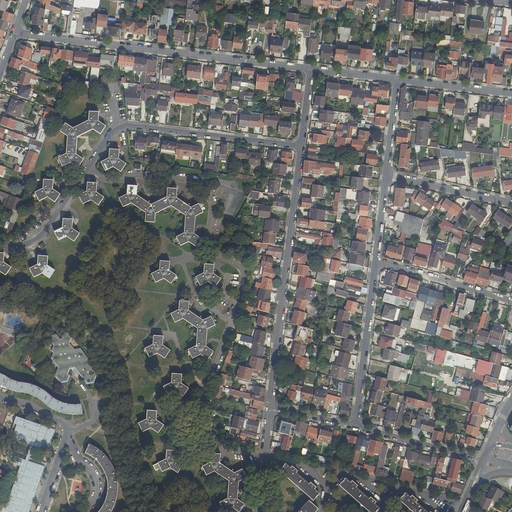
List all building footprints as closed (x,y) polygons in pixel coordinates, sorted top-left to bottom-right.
[(0,0),(0,8),(4,10),(7,11),(10,0),(0,0)] [(72,5),(74,5),(74,2),(74,0),(62,0),(61,9),(60,14),(60,16),(62,16),(62,13),(62,9),(71,10),(72,10),(72,5)] [(192,0),(187,0),(187,3),(187,8),(199,10),(199,9),(200,2),(196,2),(196,4),(192,4),(192,0)] [(327,0),(313,0),(313,4),(323,5),(322,9),(326,9),(327,4),(327,0)] [(347,9),(353,10),(353,6),(353,0),(341,0),(341,6),(344,6),(345,2),(348,2),(347,9)] [(385,10),(385,7),(389,8),(390,0),(380,0),(380,1),(379,1),(378,9),(385,10)] [(398,0),(396,20),(402,21),(403,13),(404,1),(404,0),(398,0)] [(414,2),(404,1),(403,13),(405,13),(404,17),(412,18),(414,2)] [(53,11),(60,14),(61,9),(61,8),(50,4),(46,3),(45,8),(53,10),(53,11)] [(433,4),(429,3),(429,7),(428,14),(428,15),(431,15),(440,17),(440,14),(442,6),(433,5),(433,4)] [(45,8),(37,5),(34,13),(33,13),(32,23),(43,25),(43,23),(43,22),(45,8)] [(160,22),(172,24),(173,20),(174,7),(168,6),(162,5),(161,14),(160,22)] [(415,17),(427,19),(427,18),(428,15),(428,14),(429,7),(421,7),(421,6),(416,5),(415,17)] [(454,6),(442,5),(442,6),(440,14),(453,16),(453,15),(454,6)] [(456,6),(455,12),(465,13),(466,6),(460,5),(460,6),(456,6)] [(1,18),(12,22),(14,14),(8,12),(7,11),(4,10),(1,18)] [(186,19),(198,20),(199,14),(196,13),(196,11),(187,10),(186,19)] [(98,14),(97,25),(107,26),(107,21),(108,13),(98,12),(98,14)] [(291,12),(287,12),(286,20),(298,22),(299,17),(290,15),(291,12)] [(236,19),(236,14),(224,13),(224,15),(223,21),(225,21),(225,20),(226,20),(226,16),(230,17),(229,19),(236,19)] [(85,27),(96,29),(97,25),(98,14),(95,14),(94,18),(93,18),(92,20),(94,21),(93,23),(86,22),(85,27)] [(159,25),(160,15),(152,15),(152,19),(150,19),(150,24),(159,25)] [(261,21),(261,23),(267,24),(266,31),(272,32),(273,21),(277,21),(277,19),(274,19),(261,18),(261,21)] [(134,32),(135,21),(123,19),(122,22),(121,30),(134,32)] [(304,37),(309,38),(309,37),(310,34),(310,29),(311,20),(306,19),(306,22),(304,22),(304,20),(300,19),(300,23),(299,23),(299,27),(303,28),(303,29),(305,30),(304,37)] [(471,19),(469,32),(483,34),(484,21),(471,19)] [(507,19),(503,19),(501,30),(501,37),(500,46),(506,47),(511,47),(511,38),(504,38),(507,19)] [(258,22),(254,22),(249,21),(250,20),(248,20),(248,24),(247,27),(258,28),(258,22)] [(285,27),(293,28),(298,28),(298,22),(286,20),(286,23),(285,27)] [(107,26),(105,37),(120,39),(121,30),(122,22),(107,21),(107,26)] [(147,22),(135,21),(134,32),(146,33),(147,22)] [(392,31),(392,33),(400,34),(401,31),(398,31),(399,28),(399,23),(390,22),(389,30),(392,31)] [(206,27),(197,26),(196,37),(200,37),(200,39),(199,42),(204,42),(205,34),(206,29),(206,27)] [(167,29),(159,28),(158,41),(166,42),(167,29)] [(174,39),(183,40),(184,33),(184,31),(175,30),(174,39)] [(234,31),(234,36),(234,37),(233,41),(232,46),(241,47),(242,37),(239,37),(240,32),(234,31)] [(212,37),(209,37),(208,46),(217,47),(218,38),(216,37),(217,35),(212,34),(212,37)] [(315,37),(309,37),(309,38),(308,51),(317,52),(319,35),(317,35),(316,37),(315,37)] [(496,42),(495,45),(496,45),(500,46),(501,37),(490,36),(488,35),(487,44),(493,45),(493,41),(496,42)] [(234,37),(225,36),(224,40),(221,40),(220,43),(223,43),(222,48),(232,49),(232,41),(233,41),(234,37)] [(279,39),(271,39),(270,50),(282,51),(283,48),(284,40),(279,39)] [(361,46),(349,44),(348,50),(347,57),(360,59),(360,51),(361,48),(361,46)] [(500,46),(496,45),(496,53),(505,54),(505,49),(506,47),(500,46)] [(22,46),(18,56),(29,60),(33,50),(22,46)] [(41,53),(42,47),(35,46),(35,49),(33,49),(32,61),(35,63),(39,64),(40,64),(40,62),(41,53)] [(335,49),(322,47),(321,57),(325,57),(327,57),(327,59),(330,60),(331,56),(335,56),(335,49)] [(60,49),(59,52),(57,52),(57,49),(53,48),(52,57),(50,57),(50,60),(53,60),(58,61),(58,59),(59,59),(60,49)] [(373,50),(361,48),(360,51),(360,59),(372,60),(373,50)] [(73,51),(60,49),(59,59),(72,61),(73,51)] [(334,59),(347,61),(347,59),(347,57),(348,50),(335,49),(335,56),(334,59)] [(511,61),(511,54),(510,55),(511,50),(505,49),(505,54),(504,64),(503,68),(508,68),(509,64),(510,64),(510,61),(511,61)] [(89,53),(84,52),(84,53),(80,53),(80,52),(75,51),(74,58),(74,63),(83,65),(83,62),(88,63),(88,57),(89,56),(89,53)] [(421,55),(423,55),(423,52),(417,51),(417,55),(414,54),(413,62),(416,62),(416,63),(418,64),(418,62),(420,63),(421,55)] [(436,54),(423,52),(423,55),(422,66),(434,67),(436,54)] [(119,56),(101,54),(101,55),(101,58),(100,64),(112,66),(112,67),(118,64),(119,56)] [(399,56),(397,73),(401,73),(402,64),(408,65),(409,57),(408,57),(409,54),(405,54),(404,57),(399,56)] [(27,66),(29,60),(18,56),(14,55),(10,66),(20,70),(22,66),(20,65),(22,61),(23,61),(22,64),(27,66)] [(135,58),(120,56),(119,61),(121,61),(123,61),(122,65),(134,66),(135,58)] [(96,57),(88,57),(88,63),(87,65),(100,66),(100,64),(101,58),(96,57)] [(386,68),(396,69),(397,58),(390,57),(390,63),(387,62),(386,68)] [(147,60),(148,60),(143,59),(135,58),(134,66),(133,70),(138,70),(138,73),(138,74),(142,75),(141,84),(144,85),(145,79),(146,75),(146,73),(146,71),(147,60)] [(158,61),(147,60),(146,71),(146,73),(147,73),(147,71),(156,72),(158,61)] [(471,77),(483,78),(484,74),(484,69),(476,68),(477,60),(473,60),(472,63),(471,77)] [(173,64),(164,63),(163,75),(166,75),(166,74),(173,75),(174,61),(173,61),(173,64)] [(472,63),(460,61),(459,72),(466,73),(466,76),(471,77),(472,63)] [(490,64),(485,63),(484,69),(484,74),(488,74),(487,83),(492,84),(492,80),(492,79),(494,67),(494,63),(494,62),(490,61),(490,64)] [(438,64),(436,77),(445,79),(447,68),(447,65),(438,64)] [(201,67),(188,65),(186,77),(200,79),(201,67)] [(205,67),(204,77),(214,78),(215,68),(205,67)] [(452,69),(447,68),(445,79),(455,80),(456,80),(457,68),(452,67),(452,69)] [(503,68),(494,67),(492,79),(502,80),(502,77),(503,68)] [(248,83),(249,73),(253,74),(254,69),(243,68),(242,78),(241,82),(248,83)] [(227,84),(228,73),(228,70),(224,70),(223,79),(220,79),(220,82),(217,81),(216,88),(226,89),(227,84)] [(18,78),(16,82),(22,85),(32,88),(33,88),(35,85),(30,83),(31,79),(36,80),(37,78),(37,76),(22,71),(21,73),(19,79),(18,78)] [(277,75),(270,74),(269,77),(268,86),(277,87),(278,83),(276,83),(277,75)] [(153,76),(146,75),(145,79),(144,85),(144,88),(157,90),(158,90),(158,88),(159,84),(149,83),(150,78),(153,78),(153,76)] [(256,89),(268,90),(268,86),(269,77),(261,76),(261,77),(257,76),(256,84),(256,89)] [(241,82),(242,78),(233,77),(232,86),(240,87),(241,82)] [(295,80),(287,79),(285,91),(294,92),(295,80)] [(372,96),(365,95),(364,101),(377,103),(377,97),(378,96),(379,83),(374,82),(373,90),(372,90),(371,93),(373,93),(372,96)] [(325,96),(338,97),(339,96),(340,85),(340,84),(327,83),(325,96)] [(387,97),(388,84),(379,83),(378,96),(387,97)] [(141,85),(137,84),(134,84),(129,84),(128,92),(123,92),(124,103),(139,105),(141,85)] [(32,88),(22,85),(19,96),(35,102),(38,94),(33,92),(31,92),(32,88)] [(353,87),(340,85),(339,96),(352,97),(353,88),(353,87)] [(404,104),(406,86),(405,86),(402,89),(399,112),(402,112),(401,119),(412,120),(413,113),(409,113),(406,112),(407,104),(404,104)] [(157,91),(157,90),(144,88),(141,88),(140,100),(149,101),(150,95),(156,96),(156,95),(157,91)] [(360,89),(353,88),(352,97),(351,101),(351,103),(364,105),(364,101),(365,95),(365,94),(365,93),(360,93),(360,89)] [(253,93),(240,91),(239,99),(248,100),(248,96),(253,97),(253,93)] [(175,101),(178,101),(181,102),(191,103),(197,103),(198,95),(171,92),(170,96),(175,97),(175,101)] [(439,96),(429,94),(429,97),(428,108),(427,110),(437,112),(439,96)] [(41,101),(52,103),(53,96),(42,95),(41,101)] [(210,101),(211,101),(211,100),(212,97),(208,96),(207,98),(203,97),(203,95),(202,95),(201,95),(198,95),(197,103),(201,104),(210,105),(210,101)] [(414,106),(428,108),(429,97),(423,97),(415,96),(414,104),(414,106)] [(216,101),(225,102),(225,101),(225,98),(222,98),(218,97),(212,97),(211,100),(211,101),(211,105),(215,106),(216,101)] [(318,107),(317,106),(313,106),(312,109),(324,110),(324,107),(324,106),(324,98),(316,97),(316,105),(317,105),(318,105),(321,106),(320,107),(318,107)] [(445,109),(454,110),(455,102),(455,101),(455,99),(446,98),(445,109)] [(12,106),(10,113),(19,117),(24,103),(12,99),(10,105),(12,106)] [(156,109),(167,110),(167,102),(157,101),(156,109)] [(284,102),(283,112),(294,113),(295,104),(284,102)] [(462,103),(455,102),(454,110),(453,115),(463,116),(464,112),(465,112),(466,105),(465,105),(465,104),(462,103)] [(225,111),(237,112),(238,105),(226,104),(225,111)] [(344,105),(343,105),(338,104),(337,112),(342,112),(342,109),(349,110),(349,105),(344,105)] [(388,106),(377,105),(375,117),(376,117),(387,118),(387,115),(379,114),(379,112),(381,112),(381,111),(388,111),(388,106)] [(492,107),(487,106),(487,107),(484,107),(485,106),(480,105),(478,118),(485,119),(486,114),(491,115),(492,107)] [(511,105),(508,105),(508,107),(507,109),(505,108),(503,120),(511,120),(511,105)] [(46,113),(44,117),(51,120),(55,109),(48,107),(47,110),(43,108),(42,112),(46,113)] [(505,108),(492,107),(491,115),(491,119),(503,120),(505,108)] [(59,157),(63,166),(71,162),(78,167),(83,159),(76,154),(77,136),(86,133),(93,129),(100,134),(106,126),(99,121),(99,112),(89,111),(89,120),(73,127),(66,123),(60,131),(68,135),(67,153),(61,156),(61,155),(59,156),(59,157)] [(208,124),(222,125),(223,118),(223,115),(218,115),(210,114),(208,124)] [(251,116),(240,115),(239,127),(245,128),(249,128),(251,116)] [(251,116),(249,128),(253,128),(253,126),(255,126),(263,127),(264,123),(265,115),(261,115),(261,117),(251,116)] [(273,127),(278,128),(279,122),(280,117),(265,115),(264,123),(273,125),(273,127)] [(437,120),(426,119),(426,122),(440,123),(441,116),(441,115),(437,115),(437,120)] [(17,121),(4,117),(1,124),(14,129),(17,121)] [(44,117),(40,129),(41,129),(47,131),(51,120),(44,117)] [(385,127),(387,118),(376,117),(375,126),(385,127)] [(478,118),(469,117),(467,130),(477,131),(478,118)] [(429,122),(418,121),(417,134),(416,146),(419,146),(427,147),(429,122)] [(291,123),(279,122),(278,128),(278,132),(290,133),(291,123)] [(348,129),(347,138),(348,138),(351,139),(352,129),(357,129),(358,126),(348,124),(348,126),(348,129)] [(343,134),(343,138),(346,138),(347,138),(348,129),(347,129),(346,130),(344,129),(344,127),(337,126),(337,134),(343,134)] [(0,138),(6,140),(8,134),(8,133),(9,133),(9,132),(9,131),(9,130),(5,129),(0,127),(0,128),(0,138)] [(41,129),(37,140),(40,141),(43,142),(47,131),(41,129)] [(29,142),(30,138),(12,131),(11,135),(11,136),(17,138),(18,138),(20,138),(20,139),(29,142)] [(362,139),(362,140),(364,140),(368,141),(369,132),(360,131),(359,138),(362,139)] [(402,131),(402,133),(398,132),(397,142),(406,143),(407,132),(402,131)] [(322,140),(323,135),(314,134),(313,143),(321,144),(322,140)] [(159,144),(159,142),(159,138),(148,137),(147,139),(146,146),(150,146),(151,143),(159,144)] [(146,146),(147,139),(136,138),(135,149),(146,150),(146,146)] [(363,150),(364,140),(362,140),(357,139),(351,139),(348,138),(347,138),(346,145),(353,146),(353,149),(363,150)] [(177,143),(177,142),(162,141),(161,151),(167,152),(167,153),(175,155),(177,143)] [(22,147),(9,143),(8,147),(21,152),(22,147)] [(192,145),(177,143),(175,155),(191,157),(192,145)] [(475,145),(463,143),(463,144),(462,148),(462,151),(464,151),(466,152),(470,152),(474,153),(475,148),(475,145)] [(203,147),(192,145),(191,157),(202,158),(203,147)] [(205,169),(219,171),(220,158),(222,147),(217,146),(215,165),(205,164),(204,169),(205,169)] [(31,150),(22,147),(21,152),(18,159),(27,162),(31,150)] [(309,147),(308,158),(317,160),(318,154),(316,154),(317,148),(309,147)] [(442,157),(446,156),(454,156),(453,150),(442,149),(440,148),(442,157)] [(105,170),(113,166),(121,172),(127,164),(119,159),(119,150),(110,149),(109,157),(101,162),(105,170)] [(275,149),(275,151),(270,151),(269,159),(264,158),(263,162),(271,163),(275,163),(277,163),(277,162),(278,150),(275,149)] [(401,154),(400,158),(409,159),(410,150),(401,149),(400,151),(400,154),(401,154)] [(511,151),(511,150),(500,149),(499,156),(511,157),(511,151)] [(31,150),(27,162),(29,162),(35,165),(39,153),(36,152),(31,150)] [(235,158),(249,159),(250,154),(246,153),(246,151),(236,150),(235,158)] [(292,161),(293,153),(283,152),(281,163),(291,164),(291,161),(292,161)] [(261,154),(250,153),(250,154),(249,159),(249,164),(260,165),(261,154)] [(161,154),(157,154),(156,158),(145,156),(145,158),(145,161),(144,162),(152,163),(159,164),(161,154)] [(376,166),(377,155),(368,154),(366,164),(376,166)] [(408,168),(409,159),(400,158),(400,162),(399,162),(399,164),(399,167),(408,168)] [(29,163),(29,162),(27,162),(18,159),(16,165),(14,170),(25,174),(29,163)] [(314,162),(305,160),(303,173),(320,175),(320,173),(332,174),(332,171),(334,171),(334,166),(335,164),(321,162),(321,163),(314,162)] [(439,161),(430,162),(431,170),(434,170),(435,170),(437,170),(440,170),(439,161)] [(427,171),(431,170),(430,162),(423,163),(420,163),(422,172),(425,172),(427,171)] [(29,163),(25,174),(28,175),(31,176),(35,165),(29,163)] [(285,175),(287,165),(277,163),(275,163),(271,163),(271,165),(275,166),(274,173),(285,175)] [(338,166),(334,166),(334,171),(332,171),(332,174),(340,175),(341,165),(340,165),(340,167),(338,167),(338,166)] [(362,165),(361,178),(364,178),(372,179),(374,167),(362,165)] [(493,166),(483,167),(484,176),(494,174),(494,175),(495,175),(493,166)] [(465,167),(456,168),(457,176),(460,176),(461,176),(463,176),(466,176),(465,167)] [(473,177),(484,176),(483,167),(472,169),(473,178),(473,177)] [(453,177),(457,176),(456,168),(447,169),(448,178),(450,178),(453,177)] [(509,190),(511,189),(511,185),(511,181),(511,175),(506,175),(507,181),(502,182),(504,191),(508,190),(509,190)] [(271,177),(269,193),(274,194),(279,194),(281,178),(271,177)] [(353,177),(352,189),(354,190),(363,191),(364,178),(361,178),(353,177)] [(43,179),(43,188),(35,192),(39,201),(47,197),(55,202),(60,194),(53,189),(53,180),(43,179)] [(91,200),(98,205),(104,197),(97,192),(97,183),(88,182),(87,191),(79,195),(84,204),(91,200)] [(180,245),(189,241),(196,246),(201,238),(194,233),(195,216),(203,212),(199,203),(191,207),(177,197),(177,189),(167,188),(167,196),(151,204),(137,195),(137,186),(128,185),(127,194),(119,198),(123,207),(131,203),(145,212),(145,221),(155,222),(155,213),(171,205),(185,215),(184,232),(176,236),(180,245)] [(323,198),(324,186),(315,185),(313,185),(313,190),(312,193),(311,193),(311,197),(323,198)] [(396,193),(396,197),(404,198),(405,193),(405,189),(406,189),(396,188),(396,191),(396,193)] [(411,197),(423,205),(427,198),(424,196),(424,195),(423,194),(416,189),(411,197)] [(367,204),(368,191),(363,191),(354,190),(354,191),(359,192),(358,202),(367,204)] [(252,191),(248,198),(249,199),(257,200),(259,192),(252,191)] [(11,195),(7,207),(19,211),(23,199),(11,195)] [(274,202),(274,206),(284,207),(285,197),(277,197),(276,202),(274,202)] [(355,207),(356,198),(348,197),(348,206),(355,207)] [(403,207),(404,198),(396,197),(395,201),(394,202),(394,206),(403,207)] [(302,207),(310,208),(311,198),(309,198),(309,199),(303,198),(302,207)] [(430,200),(427,198),(423,205),(430,210),(428,214),(430,216),(438,204),(433,200),(431,200),(430,200)] [(441,206),(449,211),(453,204),(450,202),(450,201),(449,200),(446,198),(441,206)] [(456,206),(453,204),(449,211),(456,216),(454,219),(455,220),(457,221),(464,210),(458,206),(457,205),(456,206)] [(467,212),(475,217),(479,210),(476,207),(475,206),(472,204),(467,212)] [(272,206),(261,205),(259,215),(259,217),(266,218),(270,218),(272,206)] [(362,213),(362,216),(371,217),(372,207),(361,205),(360,212),(362,213)] [(404,233),(407,234),(411,235),(413,235),(419,237),(423,219),(409,215),(403,213),(394,210),(387,208),(387,212),(397,215),(395,224),(401,226),(399,231),(404,233)] [(312,213),(311,220),(323,222),(323,218),(324,218),(325,210),(312,209),(311,213),(312,213)] [(482,212),(479,210),(475,217),(482,222),(487,214),(484,212),(483,212),(482,212)] [(493,218),(501,223),(505,216),(502,214),(502,213),(501,212),(498,210),(493,218)] [(509,218),(505,216),(501,223),(508,228),(511,222),(511,219),(511,218),(509,218)] [(265,227),(264,230),(266,231),(276,232),(277,227),(279,227),(280,220),(270,218),(266,218),(265,227)] [(324,227),(325,222),(323,222),(311,220),(310,220),(298,218),(297,223),(313,226),(312,227),(315,228),(315,226),(324,227)] [(372,220),(363,218),(363,219),(360,218),(359,224),(362,225),(361,228),(371,229),(372,220)] [(67,236),(74,241),(80,233),(72,228),(73,219),(63,219),(63,227),(54,231),(59,240),(67,236)] [(467,228),(457,221),(454,226),(453,228),(457,229),(458,227),(465,232),(467,228)] [(6,234),(10,236),(15,224),(10,222),(8,228),(6,234)] [(358,228),(356,241),(366,243),(368,229),(358,228)] [(462,238),(463,238),(464,235),(465,232),(457,229),(453,228),(452,231),(454,231),(456,232),(459,233),(458,236),(455,235),(454,239),(461,241),(462,238)] [(266,231),(264,243),(268,243),(275,244),(276,232),(266,231)] [(312,242),(312,244),(320,245),(321,236),(300,232),(300,236),(317,239),(316,243),(312,242)] [(331,238),(334,238),(335,237),(335,234),(324,232),(322,244),(330,245),(331,238)] [(457,259),(466,262),(470,249),(480,252),(484,241),(474,238),(472,242),(469,242),(467,250),(460,248),(457,259)] [(354,241),(352,251),(353,252),(364,254),(366,243),(356,241),(354,241)] [(400,246),(392,243),(391,247),(388,246),(386,254),(401,259),(402,257),(404,247),(401,246),(400,246)] [(511,252),(511,247),(511,246),(502,243),(501,243),(500,248),(511,252)] [(429,250),(417,246),(416,250),(425,253),(425,254),(428,255),(429,252),(428,252),(428,250),(429,251),(429,250)] [(430,261),(429,266),(437,268),(439,260),(436,259),(436,257),(443,260),(446,249),(435,246),(434,249),(433,253),(430,261)] [(267,251),(266,257),(268,257),(272,258),(273,256),(281,258),(282,249),(269,247),(268,251),(267,251)] [(308,251),(307,254),(310,255),(316,256),(332,259),(333,255),(333,248),(328,247),(327,252),(330,252),(329,255),(308,251)] [(404,247),(402,257),(414,261),(416,251),(404,247)] [(336,249),(336,248),(335,248),(333,248),(333,255),(335,256),(335,259),(340,260),(341,250),(336,249)] [(428,260),(430,261),(433,253),(434,249),(430,248),(429,250),(429,251),(428,250),(428,252),(429,252),(428,255),(425,254),(425,253),(416,250),(416,251),(414,261),(413,262),(415,263),(414,264),(419,265),(419,264),(427,266),(428,260)] [(0,271),(6,275),(11,267),(4,262),(4,253),(0,252),(0,271)] [(305,263),(306,254),(295,252),(294,261),(305,263)] [(353,252),(350,264),(356,265),(363,267),(364,267),(365,262),(363,262),(365,254),(364,254),(353,252)] [(47,265),(48,256),(38,255),(38,264),(30,268),(34,277),(42,273),(50,278),(55,270),(47,265)] [(316,256),(310,255),(309,258),(308,258),(307,264),(310,264),(311,259),(319,260),(318,262),(324,263),(324,261),(327,261),(325,270),(330,271),(332,259),(316,256)] [(264,256),(261,266),(262,266),(265,267),(271,268),(272,267),(274,258),(272,258),(268,257),(266,257),(264,256)] [(463,280),(475,284),(475,282),(480,267),(476,265),(478,258),(473,257),(471,264),(470,268),(467,267),(463,280)] [(341,261),(333,260),(331,271),(338,273),(339,270),(342,270),(343,266),(340,265),(341,261)] [(169,270),(170,261),(160,261),(159,270),(151,273),(156,282),(164,278),(171,283),(176,275),(169,270)] [(475,282),(488,286),(490,279),(493,271),(495,263),(492,263),(490,270),(480,267),(475,282)] [(204,264),(203,272),(196,277),(200,285),(208,281),(216,286),(221,278),(213,273),(214,265),(204,264)] [(299,264),(297,275),(298,275),(301,276),(310,278),(311,273),(308,272),(309,267),(299,264)] [(511,266),(507,265),(504,274),(503,279),(511,281),(511,266)] [(262,266),(259,276),(263,277),(273,280),(275,270),(273,269),(271,268),(265,267),(262,266)] [(319,269),(316,280),(329,283),(330,279),(332,272),(330,272),(330,271),(325,270),(319,269)] [(387,280),(386,285),(391,287),(394,288),(395,288),(399,272),(390,270),(390,273),(391,273),(389,280),(387,280)] [(490,279),(502,282),(503,279),(504,274),(493,271),(490,279)] [(400,275),(397,284),(400,285),(400,286),(401,287),(401,285),(406,287),(409,278),(400,275)] [(302,280),(300,287),(312,290),(314,279),(310,278),(301,276),(300,280),(302,280)] [(271,291),(274,280),(273,280),(263,277),(261,284),(257,282),(256,287),(261,288),(271,291)] [(345,277),(344,283),(348,284),(349,283),(362,287),(362,284),(363,282),(345,277)] [(422,283),(410,279),(408,287),(420,291),(422,283)] [(342,287),(341,290),(347,292),(348,288),(356,290),(359,291),(361,291),(362,288),(354,286),(355,285),(348,284),(344,283),(343,287),(342,287)] [(429,294),(428,293),(428,294),(428,296),(427,299),(431,300),(433,292),(434,288),(435,286),(431,285),(429,294)] [(312,290),(300,287),(297,298),(298,298),(307,301),(313,302),(316,292),(312,290)] [(336,293),(337,289),(332,288),(331,288),(328,287),(326,294),(328,295),(330,295),(331,291),(336,293)] [(271,291),(261,288),(258,300),(260,301),(264,301),(270,303),(271,299),(269,299),(271,291)] [(404,299),(407,291),(395,288),(394,288),(393,292),(390,291),(385,290),(384,293),(386,294),(399,298),(404,299)] [(349,293),(349,292),(347,292),(341,290),(337,289),(336,293),(359,299),(360,296),(349,293)] [(446,295),(438,292),(434,305),(435,305),(432,314),(436,315),(437,313),(440,313),(441,310),(438,309),(439,306),(443,307),(446,295)] [(423,295),(419,294),(419,295),(418,300),(417,303),(415,310),(413,318),(411,322),(411,325),(410,329),(414,330),(417,317),(416,317),(419,306),(421,306),(422,301),(424,301),(426,302),(427,299),(428,296),(428,294),(425,293),(425,296),(423,295)] [(465,295),(460,293),(456,308),(461,309),(465,295)] [(397,305),(399,298),(386,294),(384,302),(397,305)] [(298,298),(295,310),(304,312),(306,305),(307,301),(298,298)] [(198,328),(196,346),(188,349),(192,358),(201,354),(208,359),(214,351),(206,346),(207,329),(216,325),(212,316),(204,320),(189,310),(189,301),(184,301),(184,300),(181,299),(181,301),(179,300),(179,310),(171,313),(175,322),(183,318),(198,328)] [(348,300),(345,311),(350,312),(354,313),(355,308),(356,308),(358,303),(348,300)] [(465,309),(464,309),(464,310),(462,316),(462,318),(466,319),(468,314),(472,315),(473,311),(475,302),(467,300),(465,309)] [(268,312),(270,303),(264,301),(260,301),(258,310),(268,312)] [(440,333),(439,337),(451,340),(452,340),(454,333),(441,330),(444,320),(445,321),(448,310),(443,308),(438,324),(436,332),(440,333)] [(347,324),(350,312),(345,311),(339,309),(336,321),(339,322),(347,324)] [(301,326),(305,313),(304,312),(295,310),(291,324),(300,326),(301,326)] [(395,313),(385,310),(383,317),(393,320),(395,313)] [(487,315),(483,314),(477,331),(476,335),(488,338),(489,334),(480,332),(481,325),(483,326),(487,315)] [(259,318),(258,321),(257,324),(267,327),(268,323),(268,321),(269,318),(260,315),(259,317),(259,318)] [(335,335),(339,322),(336,321),(326,318),(322,332),(324,332),(326,333),(335,335)] [(402,320),(400,326),(402,327),(410,329),(411,325),(411,322),(402,320)] [(347,338),(351,325),(347,324),(339,322),(335,335),(346,338),(347,338)] [(400,326),(389,323),(388,327),(387,331),(386,335),(399,338),(402,327),(400,326)] [(307,343),(311,329),(301,326),(300,326),(296,340),(305,342),(307,343)] [(504,329),(492,326),(489,334),(488,338),(488,340),(490,340),(489,343),(500,346),(501,342),(504,330),(504,329)] [(255,337),(253,344),(262,347),(267,332),(257,330),(257,331),(255,337)] [(507,331),(504,330),(501,342),(500,346),(499,349),(508,351),(509,348),(510,344),(511,344),(511,337),(511,339),(509,338),(509,340),(505,339),(507,331)] [(56,336),(53,336),(51,341),(55,345),(53,351),(54,353),(53,358),(60,367),(56,376),(62,382),(67,381),(68,376),(67,374),(69,368),(75,368),(88,383),(93,382),(96,375),(87,364),(88,361),(80,350),(74,351),(68,343),(70,338),(67,334),(64,335),(63,340),(59,340),(56,336)] [(157,353),(164,358),(170,350),(163,345),(163,336),(153,335),(153,344),(145,348),(149,357),(157,353)] [(488,338),(476,335),(475,341),(486,344),(488,338)] [(382,337),(379,347),(385,349),(394,351),(396,341),(382,337)] [(347,338),(346,338),(343,349),(352,352),(355,341),(347,338)] [(301,357),(305,342),(296,340),(295,340),(294,345),(296,345),(293,355),(297,356),(301,357)] [(332,346),(321,343),(320,346),(336,351),(340,352),(341,348),(332,346)] [(261,358),(264,347),(262,347),(253,344),(251,355),(253,356),(261,358)] [(399,352),(394,351),(385,349),(383,359),(392,361),(394,356),(397,358),(399,352)] [(229,350),(224,361),(229,363),(233,351),(229,350)] [(338,357),(336,366),(347,369),(348,369),(352,355),(340,352),(336,351),(334,356),(338,357)] [(450,366),(454,353),(452,352),(448,351),(444,364),(450,366)] [(493,352),(490,362),(492,363),(499,365),(502,354),(493,352)] [(261,358),(253,356),(250,368),(252,369),(253,369),(261,371),(264,359),(261,358)] [(304,370),(308,358),(301,357),(297,356),(294,367),(304,370)] [(30,367),(33,361),(27,358),(23,363),(30,367)] [(492,363),(489,376),(498,379),(501,366),(499,365),(492,363)] [(346,376),(347,369),(336,366),(333,365),(330,377),(346,381),(347,376),(346,376)] [(391,365),(387,379),(397,382),(400,368),(391,365)] [(249,381),(252,369),(250,368),(241,366),(238,378),(249,381)] [(289,369),(289,370),(285,369),(283,377),(290,378),(291,375),(293,375),(294,370),(289,369)] [(30,394),(33,395),(36,386),(34,385),(32,385),(28,384),(24,383),(21,382),(17,381),(13,380),(11,379),(8,377),(5,376),(2,374),(0,373),(0,383),(1,384),(3,385),(5,386),(8,388),(11,389),(13,390),(16,391),(20,392),(24,393),(25,393),(27,393),(30,394)] [(181,383),(182,374),(172,373),(171,383),(163,386),(168,395),(176,391),(183,396),(189,388),(181,383)] [(222,386),(226,375),(220,373),(215,385),(222,386)] [(495,388),(498,379),(489,376),(486,376),(484,385),(495,388)] [(387,379),(378,377),(374,388),(384,391),(389,392),(390,388),(385,387),(387,379)] [(340,389),(341,389),(343,389),(342,392),(341,392),(340,394),(350,397),(352,384),(343,383),(343,387),(340,387),(340,389)] [(303,387),(292,384),(291,389),(297,390),(296,392),(289,391),(287,398),(291,399),(292,400),(299,402),(300,398),(301,396),(302,392),(303,387)] [(41,388),(36,386),(33,395),(35,397),(39,399),(40,400),(43,402),(45,404),(49,406),(52,408),(54,410),(59,412),(63,413),(65,413),(70,414),(73,415),(76,415),(80,414),(83,414),(81,405),(76,405),(75,405),(71,405),(69,404),(67,404),(64,403),(57,400),(53,398),(50,396),(47,393),(44,390),(41,388)] [(472,393),(470,401),(474,402),(484,404),(486,399),(488,391),(471,386),(470,392),(472,393)] [(256,387),(255,395),(265,397),(266,389),(256,387)] [(313,400),(315,390),(303,387),(302,392),(301,396),(300,398),(305,399),(305,398),(313,400)] [(374,388),(373,388),(369,402),(373,404),(380,405),(384,391),(374,388)] [(467,400),(469,391),(456,388),(454,397),(467,400)] [(254,400),(253,407),(263,410),(265,397),(255,395),(252,394),(231,389),(230,393),(254,400)] [(328,390),(326,390),(325,392),(322,391),(316,390),(313,402),(317,404),(318,402),(325,404),(327,394),(328,390)] [(337,401),(340,402),(340,401),(341,398),(336,396),(327,394),(325,404),(324,406),(323,412),(326,413),(329,399),(335,401),(337,401)] [(415,427),(421,429),(421,428),(423,419),(428,402),(407,397),(407,399),(405,403),(422,407),(422,409),(421,409),(421,410),(419,415),(418,415),(415,427)] [(350,405),(352,405),(353,401),(341,398),(340,401),(341,401),(339,406),(342,406),(340,413),(348,415),(349,408),(345,407),(346,402),(351,403),(350,405)] [(403,403),(402,402),(396,426),(400,427),(400,426),(405,405),(403,405),(404,403),(403,403)] [(483,417),(486,405),(484,404),(474,402),(471,414),(473,414),(483,417)] [(380,419),(385,420),(385,416),(387,410),(388,407),(380,405),(373,404),(371,415),(380,417),(380,419)] [(250,419),(255,420),(256,418),(258,410),(249,408),(248,412),(246,412),(244,418),(249,419),(250,419)] [(142,432),(151,428),(158,433),(164,425),(156,420),(157,411),(147,410),(146,419),(138,423),(142,432)] [(385,420),(383,425),(388,426),(388,423),(394,424),(397,412),(387,410),(385,416),(385,420)] [(473,414),(470,426),(479,428),(480,424),(481,424),(483,417),(473,414)] [(257,432),(259,422),(248,420),(249,419),(244,418),(235,416),(232,428),(237,429),(246,431),(246,430),(257,432)] [(425,429),(425,430),(433,433),(433,431),(435,425),(436,423),(423,419),(421,428),(425,429)] [(282,421),(279,433),(285,434),(292,436),(294,428),(291,427),(291,424),(288,423),(285,422),(282,421)] [(302,435),(306,436),(308,427),(309,424),(296,421),(294,430),(302,432),(302,435)] [(470,426),(468,425),(466,433),(469,434),(468,437),(476,439),(477,436),(479,428),(470,426)] [(309,427),(306,436),(316,438),(315,441),(318,441),(318,440),(318,439),(320,430),(309,427)] [(241,433),(240,436),(255,440),(257,434),(246,431),(237,429),(237,432),(241,433)] [(333,433),(320,430),(318,439),(318,440),(330,443),(333,433)] [(440,432),(433,431),(433,433),(431,440),(441,443),(444,432),(440,431),(440,432)] [(281,452),(288,454),(292,439),(293,436),(292,436),(285,434),(281,452)] [(254,445),(255,440),(240,436),(237,435),(236,438),(241,439),(241,440),(246,441),(246,443),(254,445)] [(351,442),(356,444),(358,438),(347,435),(346,440),(351,442)] [(474,447),(476,440),(476,439),(468,437),(467,441),(462,439),(461,443),(474,447)] [(368,441),(358,439),(356,444),(354,451),(350,469),(354,470),(357,457),(358,457),(361,445),(367,447),(368,441)] [(373,452),(380,454),(382,445),(383,443),(378,442),(375,441),(375,440),(372,439),(371,440),(368,451),(369,451),(368,455),(372,456),(373,452)] [(272,445),(271,450),(280,452),(281,447),(278,447),(279,443),(274,442),(274,445),(272,445)] [(110,511),(112,509),(114,504),(116,500),(117,496),(117,492),(117,487),(117,484),(116,477),(115,472),(114,470),(113,467),(111,464),(109,460),(106,456),(102,452),(100,451),(98,449),(96,447),(94,446),(89,444),(85,453),(89,455),(92,457),(95,459),(98,462),(101,466),(102,468),(104,471),(105,475),(106,477),(107,480),(107,483),(107,486),(108,490),(107,494),(106,498),(105,500),(103,506),(101,508),(99,511),(98,511),(110,511)] [(400,447),(400,445),(396,444),(392,458),(396,459),(397,459),(398,456),(400,456),(402,452),(399,451),(400,447)] [(387,447),(382,445),(380,454),(376,468),(374,475),(387,478),(387,476),(388,472),(381,470),(382,466),(387,447)] [(162,472),(170,468),(178,473),(183,465),(176,460),(176,451),(166,450),(166,459),(153,465),(155,470),(160,468),(162,472)] [(419,454),(408,451),(406,459),(410,460),(414,461),(413,465),(416,465),(417,462),(419,455),(419,454)] [(224,511),(232,507),(239,511),(245,504),(238,499),(239,482),(247,478),(242,469),(235,473),(220,463),(221,454),(215,454),(215,453),(213,453),(213,454),(211,454),(210,462),(202,466),(207,475),(215,471),(229,481),(228,498),(220,502),(224,511)] [(434,466),(437,454),(433,453),(432,458),(419,455),(417,462),(423,464),(423,467),(429,468),(430,465),(434,466)] [(440,460),(439,460),(436,473),(437,473),(439,472),(439,471),(442,471),(443,467),(444,463),(445,463),(446,458),(445,458),(445,459),(441,458),(440,460)] [(461,461),(452,458),(447,476),(446,481),(448,481),(453,483),(456,483),(461,461)] [(311,499),(299,511),(315,511),(318,509),(312,503),(319,494),(314,490),(316,488),(311,483),(309,485),(296,473),(297,471),(292,466),(290,468),(285,464),(279,471),(311,499)] [(374,475),(376,468),(370,467),(370,469),(367,468),(365,473),(374,475)] [(407,478),(401,476),(400,479),(399,481),(411,484),(412,479),(407,478)] [(431,483),(445,487),(446,487),(447,483),(448,481),(446,481),(439,479),(434,478),(427,476),(425,482),(426,482),(431,483)] [(369,511),(375,511),(379,509),(374,504),(376,502),(370,497),(369,499),(356,488),(357,486),(352,481),(350,483),(345,478),(339,485),(369,511)] [(463,486),(453,483),(452,487),(449,486),(448,490),(451,491),(451,490),(460,493),(463,486)] [(502,490),(492,485),(486,496),(491,499),(496,502),(502,490)] [(24,504),(27,495),(17,492),(14,501),(24,504)] [(430,511),(426,511),(415,502),(417,500),(411,495),(410,497),(405,493),(399,500),(412,511),(430,511)] [(477,507),(485,511),(491,499),(486,496),(483,495),(477,507)]
